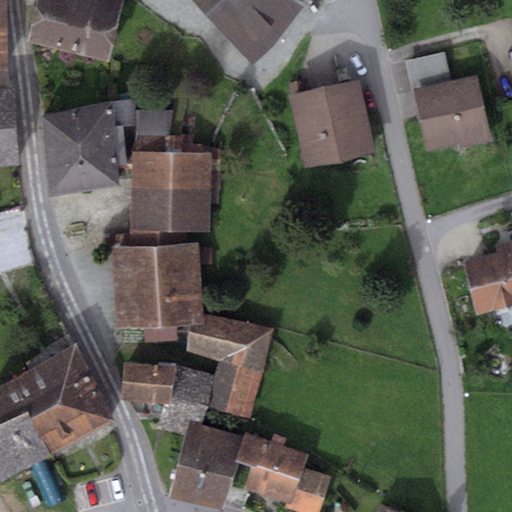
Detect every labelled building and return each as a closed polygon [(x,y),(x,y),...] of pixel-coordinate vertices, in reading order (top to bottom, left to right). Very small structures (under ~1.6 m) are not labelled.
[(37,0),(31,42),(108,61),(123,0),(37,0)] [(241,0),(189,0),(188,3),(221,28),(241,0)] [(444,52),(404,61),(410,86),(450,77),(444,52)] [(477,76),(414,89),(426,148),(459,141),(460,147),(491,141),(477,76)] [(359,81),(289,95),(304,165),(373,150),(359,81)] [(14,87),(0,87),(0,166),(19,165),(14,87)] [(133,98),(40,116),(49,194),(119,185),(116,139),(123,138),(123,128),(133,127),(133,98)] [(136,109),(134,152),(165,153),(172,109),(136,109)] [(165,153),(134,152),(129,246),(187,244),(186,231),(210,231),(208,203),(218,203),(222,149),(208,146),(207,153),(165,153)] [(498,254),(464,262),(477,314),(511,305),(511,240),(496,244),(498,254)] [(129,246),(113,247),(116,328),(144,327),(145,343),(175,341),(175,324),(191,323),(199,323),(199,319),(200,314),(196,244),(187,244),(129,246)] [(199,319),(199,323),(191,323),(187,350),(220,360),(211,406),(249,418),(273,328),(200,314),(199,319)] [(0,388),(0,421),(1,424),(25,411),(47,452),(112,418),(77,349),(0,388)] [(174,367),(124,364),(123,399),(166,402),(174,367)] [(214,376),(174,367),(166,402),(159,429),(181,433),(186,419),(200,422),(214,376)] [(0,476),(47,452),(25,411),(1,424),(0,421),(0,476)] [(246,438),(190,425),(172,496),(222,508),(239,461),(246,438)] [(319,511),(330,478),(303,469),(308,453),(284,446),(287,438),(274,434),(271,442),(247,435),(246,438),(239,461),(252,465),(244,489),(285,502),(284,508),(297,511),(319,511)]
